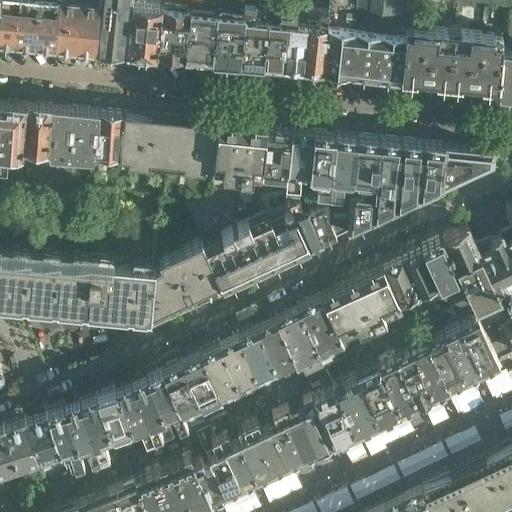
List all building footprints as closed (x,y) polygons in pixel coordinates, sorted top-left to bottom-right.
[(0,0),(0,36),(13,38),(16,0),(0,0)] [(33,40),(36,0),(16,0),(13,38),(33,40)] [(53,42),(57,0),(36,0),(33,40),(53,42)] [(94,46),(98,0),(57,0),(53,42),(94,46)] [(129,0),(98,0),(94,46),(125,49),(130,1),(129,0)] [(160,0),(160,5),(155,52),(263,62),(283,64),(284,65),(300,66),(302,66),(307,9),(308,0),(160,0)] [(350,71),(357,0),(327,0),(326,11),(321,68),(350,71)] [(399,76),(404,22),(405,10),(406,0),(357,0),(350,71),(398,76),(399,76)] [(511,0),(406,0),(405,10),(432,13),(433,0),(446,0),(504,6),(501,32),(496,86),(511,87),(511,0)] [(155,52),(160,5),(130,1),(125,49),(155,52)] [(321,68),(326,11),(307,9),(302,66),(321,68)] [(425,79),(431,25),(404,22),(399,76),(425,79)] [(448,81),(453,27),(431,25),(425,79),(448,81)] [(471,84),(476,30),(453,27),(448,81),(471,84)] [(496,86),(501,32),(476,30),(471,84),(496,86)] [(22,150),(25,99),(0,96),(0,161),(3,162),(4,148),(22,150)] [(47,156),(50,102),(25,99),(22,150),(22,153),(47,156)] [(68,198),(71,150),(95,152),(98,106),(50,102),(47,156),(45,196),(68,198)] [(118,154),(122,109),(98,106),(95,152),(118,154)] [(213,164),(213,162),(218,118),(122,109),(118,154),(130,155),(129,161),(149,163),(149,157),(181,161),(181,167),(201,169),(201,163),(213,164)] [(261,167),(266,123),(218,118),(213,162),(225,164),(224,173),(249,175),(250,166),(261,167)] [(285,171),(290,125),(266,123),(261,167),(260,180),(269,181),(270,170),(285,171)] [(308,170),(312,128),(290,125),(285,171),(284,184),(297,185),(299,170),(308,170)] [(328,189),(334,130),(312,128),(308,170),(317,171),(316,187),(328,189)] [(351,175),(356,132),(334,130),(328,189),(341,190),(343,174),(351,175)] [(369,214),(378,134),(356,132),(351,175),(359,176),(357,192),(351,192),(350,201),(348,224),(369,214)] [(416,192),(422,139),(378,134),(369,214),(416,192)] [(440,181),(444,141),(422,139),(416,192),(440,181)] [(440,181),(490,158),(492,146),(444,141),(440,181)] [(326,210),(327,199),(328,189),(316,187),(319,195),(306,201),(322,236),(335,229),(326,210)] [(322,236),(306,201),(303,203),(297,190),(287,195),(294,209),(309,242),(322,236)] [(350,201),(327,199),(326,210),(335,229),(348,224),(350,201)] [(511,200),(505,204),(511,218),(511,224),(501,230),(500,229),(489,235),(476,241),(467,222),(442,233),(475,302),(500,291),(498,286),(504,283),(511,279),(511,200)] [(309,242),(294,209),(272,219),(287,252),(309,242)] [(287,252),(272,219),(269,212),(221,234),(225,241),(207,249),(222,282),(249,269),(260,264),(287,252)] [(458,273),(440,234),(420,243),(440,286),(445,283),(444,279),(458,273)] [(222,282),(207,249),(200,235),(156,255),(159,262),(154,264),(150,315),(222,282)] [(440,286),(420,243),(401,252),(419,291),(433,284),(434,288),(440,286)] [(150,315),(154,264),(93,258),(74,260),(61,259),(62,255),(43,257),(30,256),(31,252),(12,254),(0,252),(0,300),(125,313),(150,315)] [(424,302),(419,291),(401,252),(382,261),(402,304),(405,311),(424,302)] [(402,304),(382,261),(320,290),(340,333),(402,304)] [(350,354),(340,333),(320,290),(297,300),(275,311),(218,338),(239,383),(248,402),(259,396),(328,365),(327,364),(350,354)] [(509,310),(502,295),(478,307),(485,321),(509,310)] [(498,357),(470,298),(453,306),(460,320),(481,365),(498,357)] [(481,365),(460,320),(443,327),(465,373),(481,365)] [(465,373),(443,327),(427,335),(448,381),(465,373)] [(448,381),(427,335),(410,343),(431,389),(448,381)] [(239,383),(218,338),(199,347),(220,392),(239,383)] [(431,389),(410,343),(393,351),(415,397),(431,389)] [(220,392),(199,347),(181,356),(202,401),(220,392)] [(415,397),(393,351),(376,359),(398,405),(415,397)] [(210,419),(181,356),(162,365),(190,428),(210,419)] [(398,405),(376,359),(354,369),(376,415),(398,405)] [(190,428),(162,365),(146,372),(165,418),(177,413),(186,434),(191,432),(190,428)] [(376,415),(354,369),(332,379),(354,426),(376,415)] [(165,418),(146,372),(145,373),(131,379),(130,379),(157,444),(160,443),(158,436),(164,433),(159,420),(165,418)] [(157,444),(130,379),(114,385),(131,430),(142,426),(147,439),(139,443),(142,450),(157,444)] [(354,426),(332,379),(310,390),(332,436),(354,426)] [(131,430),(114,385),(95,391),(96,391),(113,437),(131,430)] [(332,436),(310,390),(309,388),(302,392),(308,404),(301,408),(317,443),(330,437),(332,436)] [(113,437),(96,391),(79,396),(101,456),(110,452),(106,439),(113,437)] [(101,456),(79,396),(62,402),(80,449),(88,446),(93,459),(101,456)] [(287,457),(271,422),(263,425),(259,416),(266,412),(259,396),(248,402),(244,403),(251,419),(272,465),(287,457)] [(317,443),(301,408),(294,411),(288,398),(281,402),(282,404),(303,450),(304,449),(317,443)] [(80,449),(62,402),(46,407),(62,452),(71,449),(79,473),(87,470),(80,449)] [(303,450),(282,404),(275,408),(279,417),(271,422),(287,457),(303,450)] [(82,511),(78,498),(70,477),(62,452),(46,407),(28,413),(26,414),(41,459),(49,485),(56,506),(58,511),(82,511)] [(41,459),(26,414),(4,422),(18,465),(19,467),(41,459)] [(272,465),(251,419),(244,423),(249,432),(240,436),(256,472),(272,465)] [(0,470),(18,465),(4,422),(0,422),(0,470)] [(256,472),(240,436),(232,440),(228,431),(220,434),(241,480),(256,472)] [(241,480),(220,434),(213,438),(218,447),(210,451),(214,460),(226,487),(241,480)] [(226,487),(214,460),(205,464),(194,438),(187,441),(192,451),(210,495),(226,487)] [(511,511),(511,438),(511,439),(420,481),(434,511),(511,511)] [(166,511),(210,495),(192,451),(184,454),(187,459),(163,468),(161,462),(147,468),(149,474),(137,478),(149,511),(166,511)] [(149,511),(137,478),(125,483),(124,479),(117,482),(127,511),(149,511)] [(127,511),(117,482),(107,485),(105,479),(83,487),(86,495),(78,498),(82,511),(127,511)] [(434,511),(420,481),(402,490),(412,511),(434,511)] [(58,511),(56,506),(49,485),(27,492),(27,491),(4,498),(9,511),(58,511)] [(412,511),(402,490),(384,499),(389,511),(412,511)] [(9,511),(4,498),(0,499),(0,511),(9,511)] [(389,511),(384,499),(366,508),(367,511),(389,511)]
